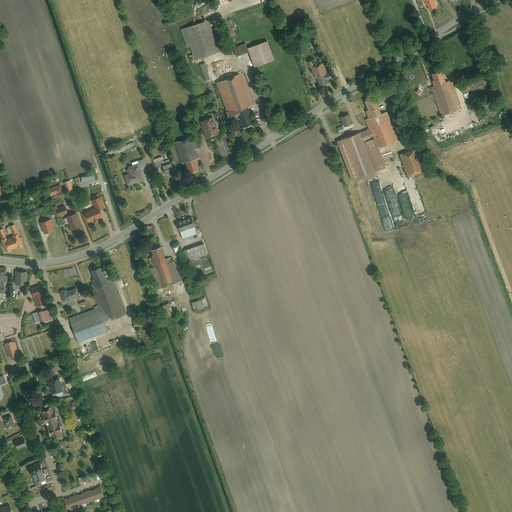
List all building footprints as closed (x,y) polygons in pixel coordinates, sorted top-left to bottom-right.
[(434,1),(427,3),(429,9),(436,7),(434,1)] [(210,19),(182,28),(188,46),(191,45),(195,60),(221,52),(210,19)] [(236,22),(228,24),(232,39),(240,37),(236,22)] [(268,40),(249,47),(256,66),(275,59),(268,40)] [(246,43),(234,47),(237,56),(249,52),(246,43)] [(206,62),(200,64),(206,81),(212,79),(206,62)] [(315,65),(311,67),(315,78),(317,77),(326,74),(328,73),(324,62),(315,65)] [(432,80),(435,86),(446,82),(442,69),(432,73),(434,79),(432,80)] [(245,73),(217,83),(231,120),(239,117),(243,127),(255,123),(248,106),(256,103),(245,73)] [(326,74),(317,77),(320,85),(329,82),(328,80),(326,75),(326,74)] [(435,86),(432,87),(442,115),(461,108),(451,80),(446,82),(435,86)] [(366,110),(369,117),(381,113),(374,96),(365,99),(368,109),(366,110)] [(370,128),(377,148),(399,140),(388,110),(381,113),(369,117),(366,119),(370,128)] [(350,113),(340,116),(344,126),(353,122),(350,113)] [(214,116),(201,121),(208,138),(220,133),(214,116)] [(370,128),(337,140),(352,180),(384,168),(377,148),(370,128)] [(193,136),(176,142),(182,163),(186,161),(197,158),(200,157),(193,136)] [(126,141),(108,148),(109,150),(111,155),(128,148),(127,144),(126,141)] [(414,148),(401,153),(409,177),(423,172),(414,148)] [(157,167),(163,165),(164,168),(171,165),(169,159),(164,161),(162,156),(154,159),(157,167)] [(146,165),(144,158),(138,160),(139,162),(140,167),(146,165)] [(197,158),(186,161),(189,173),(200,169),(197,158)] [(124,174),(128,185),(145,179),(140,167),(139,162),(129,166),(131,172),(124,174)] [(164,169),(166,174),(175,171),(173,166),(164,169)] [(95,173),(82,175),(83,182),(96,180),(95,173)] [(61,184),(49,188),(52,195),(64,191),(61,184)] [(102,217),(99,209),(106,206),(102,196),(93,199),(96,207),(86,211),(90,221),(102,217)] [(58,205),(54,206),(58,216),(68,212),(65,205),(59,207),(58,205)] [(77,212),(66,216),(71,229),(82,225),(77,212)] [(198,233),(192,216),(177,222),(183,238),(198,233)] [(51,219),(41,222),(45,234),(54,230),(51,219)] [(5,247),(6,251),(23,245),(22,241),(23,240),(22,236),(20,237),(16,224),(7,227),(9,232),(13,231),(14,235),(7,238),(4,228),(0,229),(0,231),(3,242),(2,243),(3,248),(5,247)] [(58,231),(46,235),(51,248),(52,247),(62,244),(58,231)] [(207,254),(203,242),(182,250),(186,261),(207,254)] [(52,247),(54,255),(65,251),(62,244),(52,247)] [(167,257),(162,245),(151,249),(154,255),(152,256),(154,261),(150,262),(151,266),(149,267),(157,290),(182,281),(172,255),(167,257)] [(107,281),(101,265),(91,269),(95,279),(92,280),(93,283),(90,284),(98,306),(68,317),(78,342),(108,331),(105,322),(125,314),(112,280),(107,281)] [(28,283),(28,271),(16,271),(16,283),(28,283)] [(47,303),(41,284),(31,288),(37,307),(47,303)] [(80,296),(77,286),(68,290),(65,288),(61,290),(61,292),(64,302),(80,296)] [(192,301),(194,310),(209,306),(207,297),(192,301)] [(170,302),(164,304),(167,312),(173,310),(170,302)] [(51,308),(33,313),(35,322),(44,320),(45,322),(54,319),(51,308)] [(133,320),(135,330),(152,326),(150,317),(133,320)] [(13,341),(6,343),(6,345),(4,345),(8,357),(10,356),(10,358),(18,355),(18,354),(19,353),(15,341),(13,342),(13,341)] [(8,375),(0,377),(0,384),(6,382),(5,379),(9,378),(8,375)] [(64,390),(60,378),(48,381),(52,394),(64,390)] [(78,399),(71,401),(74,409),(81,407),(78,399)] [(64,436),(52,406),(48,408),(49,410),(43,412),(53,439),(57,437),(57,438),(64,436)] [(16,426),(11,414),(3,417),(8,429),(16,426)] [(28,445),(24,437),(15,441),(18,449),(28,445)] [(48,481),(42,464),(30,468),(36,486),(48,481)] [(68,509),(105,496),(101,485),(64,498),(68,509)]
